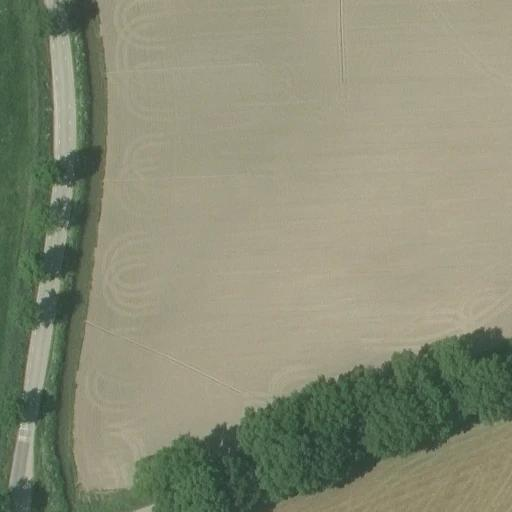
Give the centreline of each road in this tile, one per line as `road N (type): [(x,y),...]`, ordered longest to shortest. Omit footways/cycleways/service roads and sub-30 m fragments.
road 1 (unclassified): [(14,511),(62,174),(63,86),(50,0)]
road 2 (unclassified): [(160,511),(511,374)]
